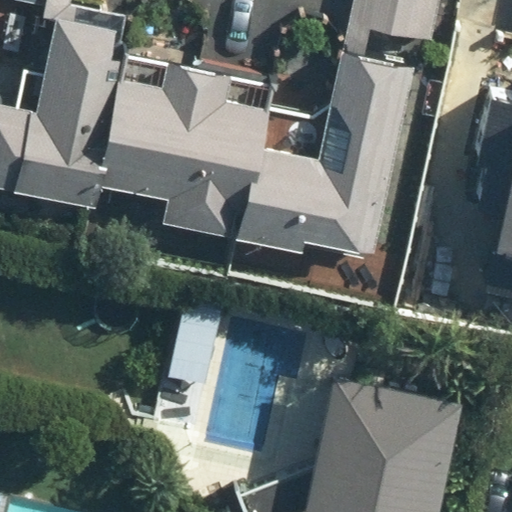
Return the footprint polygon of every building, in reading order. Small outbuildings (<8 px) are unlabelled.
[(54,15),(71,18),(73,0),(37,0),(36,12),(54,15)] [(348,0),(340,51),(331,76),(292,69),(284,115),(262,111),(251,176),(241,174),(231,233),(302,245),(304,235),(370,246),(401,61),(365,55),(373,35),(434,45),(441,0),(348,0)] [(71,18),(54,15),(38,111),(0,105),(0,183),(92,199),(96,177),(113,75),(121,27),(71,18)] [(251,176),(262,111),(222,104),(227,73),(149,60),(146,80),(113,75),(96,177),(166,189),(160,222),(231,233),(241,174),(251,176)] [(511,153),(494,252),(505,253),(499,286),(511,287),(511,153)] [(323,384),(298,510),(293,511),(435,511),(456,411),(323,384)]
